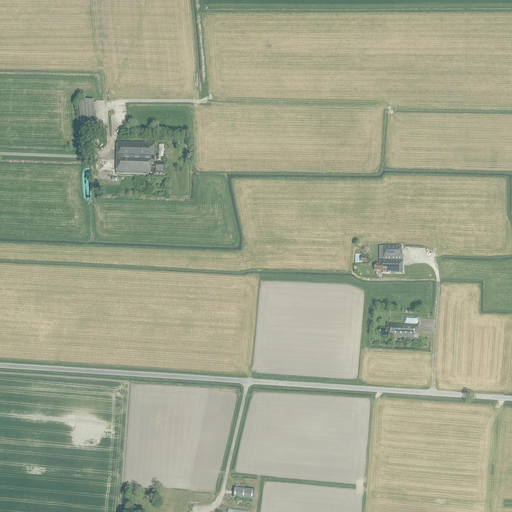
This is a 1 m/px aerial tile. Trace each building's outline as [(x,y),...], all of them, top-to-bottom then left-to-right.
[(96,130),(94,100),(79,102),(81,131),(96,130)] [(155,143),(117,142),(116,174),(148,175),(148,173),(154,173),(154,175),(165,176),(165,165),(154,164),(155,143)] [(403,273),(402,246),(384,246),(379,246),(379,259),(379,264),(374,264),(374,271),(382,271),(382,273),(403,273)] [(418,315),(404,315),(404,324),(386,323),(386,329),(379,329),(379,336),(393,337),(393,338),(416,339),(418,315)] [(255,490),(235,488),(234,498),(255,499),(255,490)]
